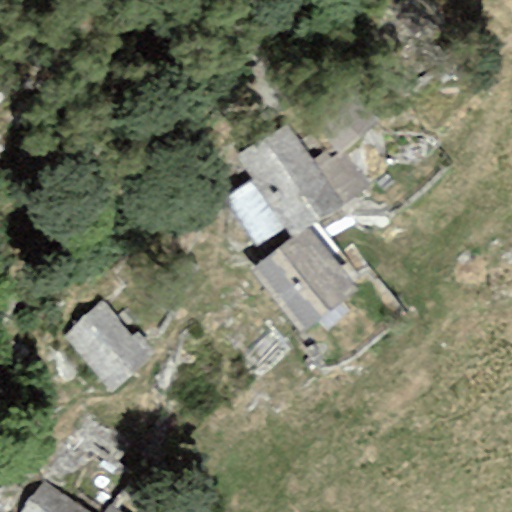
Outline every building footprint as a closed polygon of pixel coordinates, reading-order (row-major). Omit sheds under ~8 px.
[(335,207),(285,130),(236,163),(286,239),(335,207)] [(357,301),(311,238),(254,279),(300,342),(357,301)] [(154,371),(102,305),(58,339),(109,405),(154,371)] [(80,511),(39,482),(18,511),(80,511)] [(166,511),(169,508),(128,489),(117,511),(166,511)]
